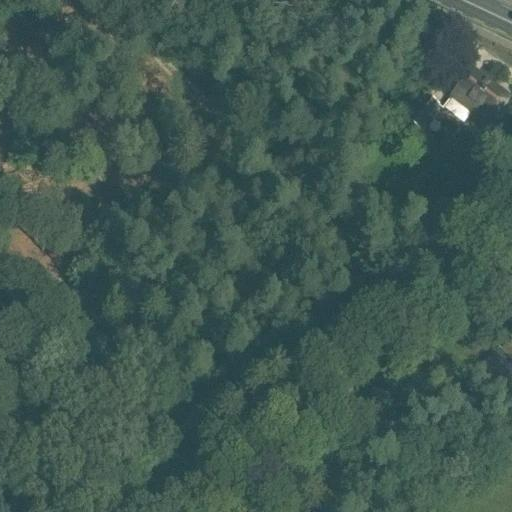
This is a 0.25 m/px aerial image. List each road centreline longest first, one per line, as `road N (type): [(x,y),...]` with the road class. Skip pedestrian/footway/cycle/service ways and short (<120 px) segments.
road 1 (track): [(437,313),(269,117),(118,0)]
road 2 (track): [(511,250),(193,511)]
